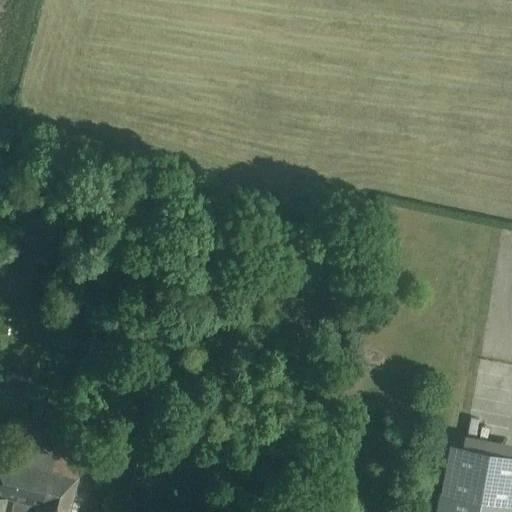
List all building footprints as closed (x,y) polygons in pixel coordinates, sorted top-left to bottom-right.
[(30,390),(5,384),(0,402),(0,403),(24,411),(30,390)] [(511,426),(511,393),(474,390),(471,423),(511,426)] [(448,442),(435,511),(511,511),(511,454),(462,445),(449,442),(448,442)] [(68,511),(81,457),(71,455),(68,472),(47,467),(38,505),(36,511),(68,511)] [(0,511),(1,511),(5,496),(14,498),(29,503),(38,505),(47,467),(0,456),(0,511)] [(26,511),(29,503),(14,498),(10,511),(26,511)]
